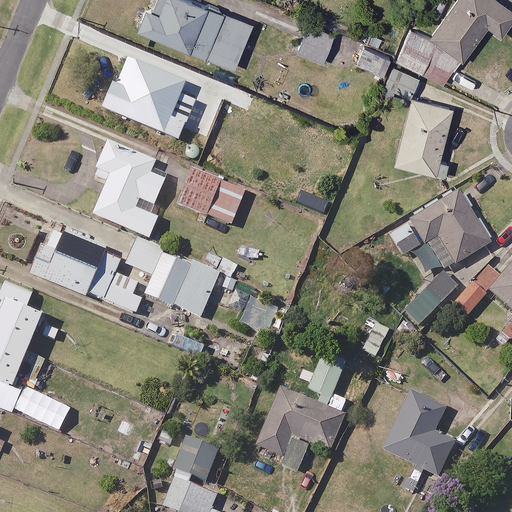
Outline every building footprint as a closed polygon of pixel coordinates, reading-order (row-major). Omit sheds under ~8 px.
[(251,20),(204,0),(162,0),(160,5),(148,0),(147,0),(138,23),(233,63),(251,20)] [(411,23),(395,55),(444,80),(450,67),(451,68),(487,20),(500,30),(511,13),(511,8),(500,0),(451,0),(428,31),(411,23)] [(334,31),(308,20),(296,48),(322,59),(334,31)] [(388,55),(360,43),(353,58),(381,70),(388,55)] [(183,80),(125,54),(103,105),(177,138),(196,96),(179,88),(183,80)] [(418,74),(392,63),(384,82),(410,93),(418,74)] [(255,98),(227,86),(214,115),(243,127),(255,98)] [(451,103),(412,93),(395,159),(444,171),(448,157),(438,155),(451,103)] [(384,131),(372,128),(367,150),(379,153),(384,131)] [(104,191),(95,214),(149,236),(158,216),(152,214),(168,177),(154,171),(158,160),(119,144),(117,150),(104,145),(94,171),(100,173),(94,187),(104,191)] [(245,189),(191,168),(177,202),(231,223),(245,189)] [(489,241),(458,190),(411,218),(426,242),(414,250),(427,271),(440,263),(444,269),(489,241)] [(420,244),(406,220),(389,231),(404,255),(420,244)] [(105,246),(62,228),(54,247),(41,241),(29,270),(88,295),(89,292),(147,316),(153,301),(110,283),(120,258),(103,250),(105,246)] [(211,263),(137,235),(126,264),(152,274),(145,293),(202,315),(219,272),(232,278),(237,264),(214,255),(211,263)] [(492,291),(511,309),(489,334),(503,346),(511,335),(511,260),(499,276),(484,263),(451,299),(469,315),(492,291)] [(457,285),(443,271),(405,308),(419,322),(457,285)] [(31,292),(6,282),(0,295),(0,378),(10,382),(41,309),(26,303),(31,292)] [(389,328),(375,320),(360,347),(374,355),(389,328)] [(255,351),(219,332),(206,357),(243,375),(255,351)] [(331,392),(340,367),(315,358),(304,390),(278,381),(255,444),(283,454),(280,463),(298,469),(309,439),(330,447),(348,398),(331,392)] [(382,447),(414,463),(412,467),(422,472),(424,467),(437,473),(454,438),(433,428),(444,405),(409,388),(382,447)] [(218,448),(184,433),(171,465),(204,479),(218,448)] [(217,491),(172,474),(162,503),(185,511),(227,511),(211,506),(217,491)]
